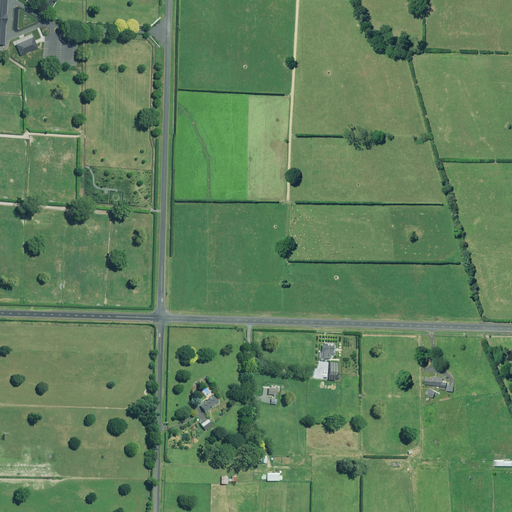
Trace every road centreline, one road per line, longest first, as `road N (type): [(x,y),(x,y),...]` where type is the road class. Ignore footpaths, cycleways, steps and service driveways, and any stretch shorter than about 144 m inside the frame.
road 1 (unclassified): [(511,328),(161,318)]
road 2 (residential): [(161,318),(170,0)]
road 3 (residential): [(156,511),(161,318)]
road 4 (unknown): [(168,30),(7,18)]
road 5 (unclassified): [(161,318),(0,313)]
